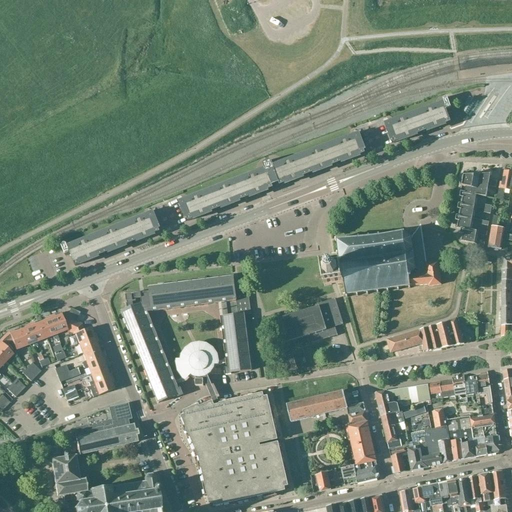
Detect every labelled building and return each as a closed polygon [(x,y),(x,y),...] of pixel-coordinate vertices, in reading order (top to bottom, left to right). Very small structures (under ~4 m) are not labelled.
[(444,98),(443,102),(444,104),(387,125),(394,144),(451,123),(448,114),(453,112),(448,100),(444,98)] [(358,135),(354,137),(274,167),(272,162),(269,161),(265,162),(263,166),(265,171),(181,203),(188,221),(273,189),(271,183),(278,181),(280,186),(365,154),(358,135)] [(330,185),(337,182),(333,170),(325,173),(330,185)] [(498,189),(496,199),(503,200),(504,190),(511,191),(511,186),(511,172),(504,172),(502,183),(500,182),(499,189),(498,189)] [(486,198),(488,187),(496,188),(497,181),(489,180),(490,174),(480,175),(479,179),(474,178),(474,176),(463,177),(462,187),(463,187),(462,193),(461,192),(460,198),(461,198),(460,204),(459,204),(458,209),(459,210),(458,216),(456,216),(455,221),(457,222),(456,229),(461,230),(460,234),(461,234),(460,242),(476,245),(478,232),(473,231),(479,196),(486,198)] [(153,214),(148,216),(68,248),(68,246),(64,244),(62,248),(66,256),(70,254),(75,266),(160,232),(153,214)] [(501,250),(505,229),(499,228),(500,217),(493,216),(491,232),(490,238),(488,247),(501,250)] [(441,285),(438,263),(426,264),(421,228),(420,227),(412,238),(412,239),(412,240),(412,239),(411,238),(405,234),(404,232),(403,233),(390,235),(380,236),(380,234),(378,234),(379,236),(370,238),(370,235),(368,235),(368,238),(360,239),(360,236),(358,237),(358,239),(350,240),(349,238),(348,238),(348,240),(338,241),(336,240),(337,249),(328,251),(330,262),(327,262),(318,264),(322,287),(333,285),(343,284),(343,286),(344,286),(346,295),(344,295),(344,297),(346,296),(409,287),(409,289),(410,289),(410,287),(412,287),(428,285),(429,287),(441,285)] [(511,258),(503,258),(503,271),(509,270),(509,273),(511,273),(511,267),(511,268),(511,261),(511,258)] [(509,270),(503,271),(502,282),(511,281),(511,273),(509,273),(509,270)] [(233,277),(149,288),(150,293),(150,295),(151,302),(152,309),(161,307),(161,306),(165,305),(165,307),(175,306),(174,304),(179,304),(179,305),(189,304),(188,302),(193,302),(193,303),(202,302),(202,301),(207,300),(207,301),(216,300),(216,299),(221,298),(221,300),(230,299),(230,297),(235,297),(235,298),(236,298),(236,301),(238,315),(224,317),(230,371),(231,374),(225,374),(226,376),(231,375),(231,374),(251,371),(250,362),(248,363),(248,357),(249,357),(248,349),(247,349),(246,344),(248,343),(247,335),(245,335),(244,330),(246,329),(245,321),(243,321),(242,315),(251,314),(248,292),(236,294),(233,277)] [(511,281),(502,282),(502,291),(511,290),(511,281)] [(511,290),(502,291),(502,299),(511,298),(511,290)] [(132,295),(126,296),(126,302),(127,302),(127,304),(127,309),(136,306),(141,304),(144,303),(151,302),(150,295),(150,293),(143,293),(143,294),(141,294),(134,294),(134,295),(132,295)] [(511,298),(502,299),(502,308),(511,308),(511,298)] [(335,327),(342,325),(343,325),(335,299),(315,305),(316,308),(278,319),(285,343),(310,336),(312,343),(338,336),(335,327)] [(127,309),(122,312),(124,312),(126,317),(124,318),(127,326),(129,325),(131,330),(129,331),(133,339),(134,338),(136,343),(135,344),(138,352),(140,351),(142,356),(140,357),(143,365),(145,364),(147,369),(145,370),(148,378),(150,377),(152,382),(150,383),(154,391),(155,390),(157,395),(156,396),(159,404),(177,396),(178,396),(177,396),(178,396),(177,393),(141,304),(136,306),(127,309)] [(511,308),(502,308),(502,317),(511,316),(511,308)] [(69,314),(62,316),(61,315),(55,318),(54,315),(50,317),(57,335),(67,331),(68,333),(69,333),(71,333),(76,322),(80,313),(71,309),(69,314)] [(511,316),(502,317),(501,326),(511,325),(511,316)] [(57,335),(50,317),(45,319),(46,321),(40,323),(47,339),(53,337),(54,340),(56,341),(58,340),(57,335)] [(448,322),(435,326),(428,329),(432,351),(464,345),(459,326),(466,325),(466,319),(459,319),(448,322)] [(75,335),(79,345),(97,338),(95,334),(93,334),(91,328),(84,331),(82,325),(76,322),(71,333),(72,334),(73,335),(75,335)] [(36,343),(47,339),(40,323),(35,325),(34,323),(30,325),(36,343)] [(20,331),(26,347),(33,344),(34,348),(38,347),(36,343),(30,325),(25,327),(26,329),(20,331)] [(511,325),(501,326),(501,337),(511,335),(511,325)] [(432,351),(428,329),(420,331),(417,332),(420,345),(423,344),(424,352),(432,351)] [(9,333),(5,336),(9,343),(12,342),(16,351),(26,347),(20,331),(15,333),(14,331),(9,333)] [(417,332),(386,341),(390,354),(420,345),(417,332)] [(0,357),(5,363),(13,355),(10,352),(12,351),(8,344),(3,338),(0,341),(0,357)] [(83,355),(99,349),(97,344),(99,343),(97,338),(79,345),(83,355)] [(182,362),(178,362),(180,371),(184,378),(185,378),(190,373),(194,375),(196,375),(196,387),(203,387),(203,380),(203,375),(205,375),(207,374),(209,372),(212,368),(213,363),(217,363),(217,362),(215,356),(211,350),(206,346),(199,345),(192,347),(187,350),(183,356),(182,362)] [(281,357),(288,373),(298,370),(292,354),(287,355),(286,352),(289,352),(287,346),(279,349),(281,357)] [(83,367),(105,358),(103,354),(101,355),(99,349),(83,355),(85,362),(83,363),(82,365),(83,367)] [(91,376),(106,370),(104,364),(107,363),(105,358),(83,367),(84,369),(86,370),(88,369),(91,376)] [(32,364),(27,369),(36,377),(41,372),(32,364)] [(66,366),(55,370),(57,377),(68,372),(66,366)] [(36,377),(27,369),(22,374),(31,382),(36,377)] [(511,369),(503,372),(505,391),(511,389),(511,369)] [(106,370),(91,376),(95,386),(112,379),(111,374),(108,375),(106,370)] [(68,372),(57,377),(60,383),(64,382),(70,379),(71,379),(68,372)] [(481,377),(476,378),(478,389),(490,387),(488,373),(480,374),(481,377)] [(464,377),(452,379),(452,381),(455,392),(455,397),(456,404),(468,403),(468,399),(460,400),(459,396),(466,396),(466,390),(464,379),(464,377)] [(479,399),(478,389),(476,378),(464,379),(466,390),(466,396),(467,397),(473,396),(474,405),(480,404),(479,399)] [(95,386),(86,389),(88,391),(90,390),(93,398),(114,390),(112,384),(114,383),(113,379),(95,386)] [(17,380),(12,385),(20,393),(25,388),(17,380)] [(452,381),(440,383),(443,399),(455,397),(455,392),(452,381)] [(443,399),(440,383),(430,385),(431,396),(437,394),(438,399),(443,399)] [(20,393),(12,385),(7,390),(15,398),(20,393)] [(428,385),(386,392),(388,399),(395,398),(397,404),(400,405),(405,406),(404,401),(405,401),(411,400),(412,404),(430,401),(428,385)] [(62,390),(65,397),(76,392),(74,386),(62,390)] [(493,415),(490,387),(478,389),(479,399),(485,398),(486,410),(481,410),(482,416),(493,415)] [(79,399),(76,392),(65,397),(67,403),(79,399)] [(343,392),(287,406),(291,423),(347,409),(348,409),(343,392)] [(395,405),(397,404),(395,398),(388,399),(386,392),(376,394),(375,394),(378,407),(395,404),(395,405)] [(182,427),(187,439),(189,438),(194,452),(193,452),(196,459),(199,457),(201,462),(197,463),(199,470),(200,469),(203,484),(202,484),(205,496),(208,495),(210,504),(214,503),(215,507),(223,505),(224,508),(237,505),(236,504),(251,501),(251,502),(257,499),(264,498),(264,499),(277,496),(276,493),(285,491),(284,487),(287,486),(285,478),(289,477),(286,465),(285,465),(281,451),(283,450),(281,444),(278,444),(277,440),(280,439),(279,432),(277,433),(274,418),(275,418),(272,406),(269,407),(267,398),(263,399),(263,395),(254,397),(253,394),(241,397),(241,398),(227,401),(226,400),(220,401),(220,403),(218,403),(213,404),(211,400),(204,403),(205,404),(184,413),(186,416),(182,418),(186,426),(182,427)] [(1,395),(0,396),(0,403),(5,409),(10,404),(1,395)] [(363,404),(348,409),(347,409),(348,413),(350,426),(367,422),(364,409),(363,404)] [(395,404),(378,407),(381,417),(397,413),(395,405),(395,404)] [(127,405),(109,409),(111,420),(74,429),(76,439),(75,439),(79,455),(137,442),(136,437),(138,436),(136,430),(134,430),(133,425),(128,426),(127,420),(130,419),(127,405)] [(404,407),(406,416),(417,413),(415,405),(404,407)] [(447,427),(446,421),(444,410),(432,412),(435,429),(447,427)] [(399,424),(400,424),(405,423),(404,419),(402,412),(397,413),(381,417),(384,427),(399,424)] [(496,436),(495,427),(493,415),(482,416),(470,419),(476,458),(497,454),(498,454),(499,453),(499,452),(499,451),(499,450),(498,444),(500,442),(499,437),(497,436),(496,436)] [(470,417),(459,419),(464,461),(476,458),(470,419),(470,417)] [(464,461),(459,419),(446,421),(447,427),(448,437),(453,463),(464,461)] [(367,422),(350,426),(348,427),(356,467),(360,466),(376,462),(367,422)] [(389,449),(402,447),(401,440),(399,436),(402,435),(399,424),(384,427),(389,449)] [(435,430),(424,432),(425,437),(426,437),(429,457),(441,455),(443,465),(453,463),(448,437),(447,427),(435,429),(435,430)] [(424,431),(417,433),(417,435),(423,458),(427,457),(429,468),(443,465),(441,455),(429,457),(426,437),(425,437),(424,432),(424,431)] [(417,435),(417,433),(411,434),(412,436),(411,436),(413,447),(407,449),(408,456),(411,471),(429,468),(427,457),(423,458),(417,435)] [(53,457),(60,456),(59,447),(51,448),(53,457)] [(408,456),(407,449),(407,448),(390,451),(393,467),(391,468),(393,474),(395,475),(406,472),(402,457),(408,456)] [(57,497),(78,494),(87,493),(86,492),(84,480),(79,481),(75,457),(51,460),(57,497)] [(361,470),(360,466),(356,467),(342,470),(346,486),(377,479),(379,476),(377,466),(361,470)] [(490,475),(495,506),(497,506),(497,507),(507,506),(506,499),(502,472),(490,475)] [(331,490),(327,473),(311,476),(314,494),(319,492),(319,493),(331,490)] [(90,491),(86,492),(87,493),(78,494),(76,497),(75,496),(74,497),(76,498),(76,500),(67,501),(68,511),(160,511),(160,510),(161,510),(161,508),(160,509),(159,504),(162,504),(161,496),(158,496),(157,492),(158,491),(158,490),(158,489),(158,488),(156,486),(155,482),(157,482),(157,481),(155,481),(155,478),(156,477),(155,476),(154,477),(151,475),(152,474),(150,474),(150,475),(147,475),(146,474),(145,475),(145,476),(144,478),(143,478),(143,479),(144,480),(144,482),(136,484),(136,483),(135,483),(135,484),(128,485),(127,484),(126,484),(126,485),(118,487),(118,485),(117,485),(117,486),(109,487),(108,487),(108,488),(92,491),(92,490),(90,490),(90,491)] [(495,511),(495,506),(490,475),(478,477),(482,503),(488,502),(488,507),(490,507),(491,510),(484,511),(483,511),(495,511)] [(466,480),(470,502),(471,509),(476,508),(476,511),(483,511),(484,511),(482,503),(478,477),(474,478),(472,476),(469,477),(467,480),(466,480)] [(466,480),(456,482),(458,497),(459,505),(460,511),(466,511),(465,508),(470,507),(469,502),(466,480)] [(458,497),(456,482),(447,484),(451,506),(459,505),(458,497)] [(448,507),(451,506),(447,484),(439,485),(442,501),(443,505),(447,504),(448,507)] [(443,511),(443,506),(443,505),(442,501),(439,485),(422,488),(426,504),(428,511),(427,511),(443,511)] [(420,511),(419,505),(426,504),(422,488),(413,490),(416,501),(413,501),(412,502),(413,511),(420,511)] [(413,511),(412,502),(413,501),(410,491),(400,493),(402,511),(427,511),(428,511),(425,511),(413,511)] [(384,511),(382,496),(370,499),(372,511),(384,511)] [(372,511),(370,499),(359,501),(361,511),(372,511)] [(361,511),(359,501),(348,503),(350,511),(361,511)] [(338,511),(350,511),(348,503),(337,505),(338,511)]
